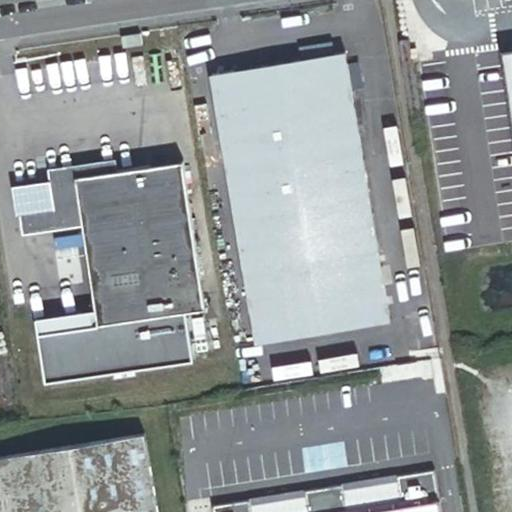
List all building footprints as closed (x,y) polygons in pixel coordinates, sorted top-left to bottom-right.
[(305,46),(307,59),(335,55),(332,42),(305,46)] [(451,51),(432,54),(443,124),(488,117),(478,55),(452,59),(451,51)] [(390,321),(345,53),(335,55),(307,59),(214,75),(259,343),(390,321)] [(38,187),(15,190),(22,236),(83,226),(95,308),(98,326),(193,311),(205,310),(183,167),(150,172),(150,166),(78,177),(77,169),(48,174),(50,189),(39,191),(38,187)] [(193,311),(43,336),(50,380),(197,361),(193,311)] [(0,511),(156,511),(144,435),(0,458),(0,511)] [(441,511),(439,501),(374,511),(441,511)]
